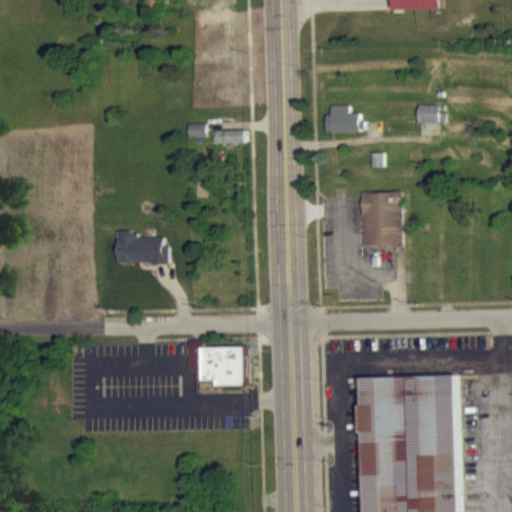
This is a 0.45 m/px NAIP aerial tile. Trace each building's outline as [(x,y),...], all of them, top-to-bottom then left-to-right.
[(398,0),(446,0),(447,12),(399,13),(398,0)] [(161,20),(160,1),(146,2),(147,21),(161,20)] [(363,142),(363,123),(352,123),(352,116),(334,116),(334,125),(329,125),(329,142),(363,142)] [(366,259),(407,258),(405,202),(365,203),(366,259)] [(171,273),(170,256),(166,256),(166,248),(139,248),(139,242),(119,242),(120,274),(171,273)] [(371,378),(466,375),(470,511),(375,511),(373,433),(369,433),(369,406),(371,406),(371,378)]
